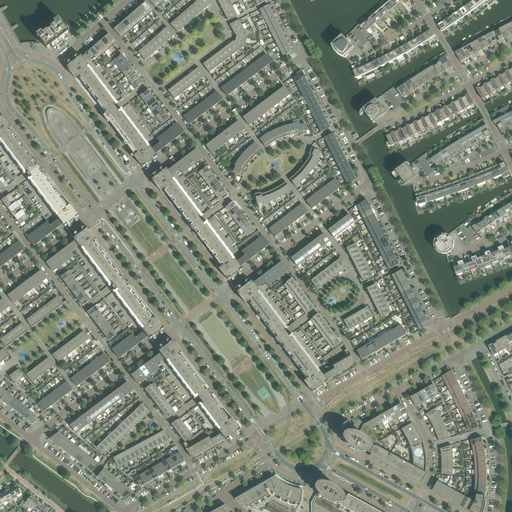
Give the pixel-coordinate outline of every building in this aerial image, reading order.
[(205,8),(198,0),(197,0),(194,3),(201,11),(202,11),(203,10),(205,8)] [(396,11),(394,8),(389,2),(387,0),(386,0),(383,3),(385,6),(382,8),(387,14),(390,11),(392,15),(396,11)] [(400,2),(398,0),(391,0),(389,2),(394,8),(396,6),(399,9),(403,6),(400,2)] [(478,6),(475,2),(474,0),(471,2),(469,0),(465,0),(464,1),(467,5),(468,7),(471,11),(478,6)] [(223,11),(232,6),(230,1),(220,6),(222,9),(221,9),(222,11),(223,11)] [(152,10),(145,2),(141,6),(141,5),(140,5),(141,6),(148,14),(152,10)] [(201,11),(194,3),(190,7),(197,15),(198,15),(199,14),(199,13),(201,11)] [(471,11),(468,7),(467,5),(464,8),(461,3),(457,6),(460,11),(461,12),(464,16),(471,11)] [(270,10),(271,10),(270,7),(269,8),(268,5),(259,10),(262,14),(270,10)] [(148,14),(141,6),(137,9),(137,8),(136,9),(137,9),(144,17),(148,14)] [(225,16),(235,11),(232,6),(223,11),(224,14),(225,16)] [(387,14),(382,8),(380,6),(376,9),(378,11),(375,14),(380,19),(383,17),(386,20),(390,17),(387,14)] [(197,15),(190,7),(186,10),(193,18),(194,19),(195,17),(197,15)] [(464,16),(461,12),(460,11),(457,13),(454,8),(450,11),(453,15),(454,17),(457,22),(464,16)] [(144,17),(137,9),(133,12),(133,13),(140,21),(144,17)] [(193,18),(186,10),(182,14),(189,22),(191,21),(191,20),(193,18)] [(273,15),(273,14),(272,12),(270,10),(262,14),(264,19),(273,15)] [(227,21),(237,16),(235,11),(225,16),(227,19),(226,19),(227,21)] [(380,19),(375,14),(373,11),(369,15),(371,17),(369,19),(374,25),(376,23),(379,26),(383,23),(380,19)] [(140,21),(133,13),(130,16),(129,15),(129,16),(136,24),(140,21)] [(457,22),(454,17),(453,15),(450,18),(447,13),(443,16),(445,20),(447,22),(450,26),(457,22)] [(189,22),(182,14),(178,17),(185,25),(185,26),(187,24),(189,22)] [(275,19),(276,19),(274,16),(274,17),(273,15),(264,19),(266,24),(275,19)] [(136,24),(129,16),(126,19),(125,18),(125,19),(126,19),(133,27),(136,24)] [(185,25),(178,17),(174,21),(181,29),(183,28),(183,27),(185,25)] [(374,25),(369,19),(367,17),(363,21),(364,22),(361,24),(367,31),(370,29),(373,32),(377,28),(374,25)] [(68,39),(65,35),(65,36),(64,35),(68,32),(68,33),(69,32),(61,22),(62,22),(58,18),(53,21),(54,23),(37,36),(39,38),(39,39),(46,48),(51,45),(51,46),(53,50),(62,43),(68,39)] [(450,26),(447,22),(445,20),(443,22),(440,18),(435,21),(442,31),(450,26)] [(133,27),(126,19),(122,22),(121,22),(122,23),(129,31),(133,27)] [(268,28),(277,24),(278,23),(277,21),(276,21),(275,19),(266,24),(268,28)] [(241,25),(239,20),(229,25),(230,27),(232,30),(241,25)] [(181,29),(174,21),(170,24),(177,33),(179,31),(178,31),(181,29)] [(129,31),(122,23),(118,26),(117,25),(118,26),(125,34),(129,31)] [(271,33),(280,28),(279,26),(278,26),(277,24),(268,28),(271,33)] [(244,30),(241,25),(232,30),(231,30),(232,32),(233,31),(235,35),(244,30)] [(511,34),(511,33),(507,25),(500,28),(505,38),(505,40),(508,38),(508,36),(511,34)] [(125,34),(118,26),(114,29),(114,28),(113,29),(121,38),(125,34)] [(434,36),(428,26),(423,29),(426,33),(423,35),(424,37),(427,41),(434,36)] [(174,36),(167,27),(162,31),(169,39),(172,37),(174,36)] [(282,33),(281,30),(280,28),(271,33),(273,37),(282,33)] [(505,38),(500,28),(492,32),(497,42),(498,43),(501,42),(500,40),(505,38)] [(247,36),(244,30),(235,35),(235,36),(246,38),(247,36)] [(427,41),(424,37),(423,35),(420,30),(416,33),(419,37),(416,39),(417,41),(419,46),(427,41)] [(169,39),(162,31),(158,34),(165,42),(168,40),(168,41),(170,39),(169,39)] [(497,42),(492,32),(485,36),(490,46),(491,47),(494,46),(493,44),(497,42)] [(275,42),(284,37),(285,37),(284,35),(283,35),(282,33),(273,37),(275,42)] [(116,42),(109,34),(105,37),(104,37),(105,37),(112,46),(116,42)] [(166,43),(165,42),(158,34),(154,38),(161,46),(164,44),(166,43)] [(344,57),(353,49),(354,47),(349,42),(351,41),(349,39),(347,41),(342,35),(332,45),(333,48),(335,50),(336,52),(338,54),(341,56),(343,57),(344,57)] [(419,46),(417,41),(416,39),(413,35),(409,38),(411,42),(408,44),(409,46),(412,50),(419,46)] [(249,39),(246,38),(235,36),(234,41),(245,43),(248,44),(249,39)] [(490,46),(485,36),(477,40),(482,50),(483,51),(486,50),(485,48),(490,46)] [(112,46),(105,37),(101,41),(100,40),(101,41),(108,49),(112,46)] [(287,42),(286,39),(285,40),(284,37),(275,42),(278,46),(287,42)] [(162,46),(161,46),(154,38),(150,41),(157,49),(160,47),(160,48),(162,46)] [(409,46),(408,44),(406,39),(401,42),(404,46),(401,48),(402,50),(404,54),(412,50),(409,46)] [(482,50),(477,40),(470,44),(475,54),(476,55),(479,54),(478,52),(482,50)] [(108,49),(101,41),(97,44),(96,43),(96,44),(97,44),(104,52),(108,49)] [(157,49),(150,41),(146,45),(153,53),(156,51),(157,50),(157,49)] [(239,50),(233,41),(230,43),(228,44),(228,45),(235,53),(239,50)] [(245,46),(245,43),(234,41),(233,41),(239,50),(245,46)] [(280,51),(289,47),(289,46),(288,44),(287,42),(278,46),(280,51)] [(404,54),(402,50),(401,48),(398,43),(394,46),(396,50),(393,52),(394,54),(396,59),(404,54)] [(104,52),(97,44),(93,47),(92,47),(93,48),(100,56),(104,52)] [(475,54),(470,44),(465,47),(463,48),(468,58),(469,59),(472,58),(471,56),(475,54)] [(153,53),(146,45),(142,48),(149,56),(151,54),(152,55),(153,53)] [(235,53),(228,45),(226,47),(225,46),(224,48),(231,56),(235,53)] [(286,55),(291,51),(292,51),(290,48),(290,49),(289,47),(280,51),(282,56),(286,54),(286,55)] [(100,56),(93,48),(89,51),(89,50),(89,51),(93,55),(96,59),(100,56)] [(149,57),(149,56),(142,48),(138,52),(145,60),(147,58),(148,58),(149,57)] [(231,56),(224,48),(221,50),(219,51),(220,51),(226,60),(231,56)] [(394,54),(393,52),(391,48),(386,50),(388,54),(385,56),(386,58),(389,63),(396,59),(394,54)] [(468,58),(463,48),(455,52),(461,63),(464,62),(463,60),(468,58)] [(85,62),(93,55),(89,51),(85,54),(85,53),(85,54),(82,57),(85,62)] [(226,60),(220,51),(217,53),(215,54),(222,63),(226,60)] [(389,63),(386,58),(385,56),(383,52),(378,54),(381,58),(377,60),(379,62),(381,67),(389,63)] [(116,65),(125,58),(124,56),(123,57),(121,54),(113,61),(116,65)] [(222,63),(215,54),(213,56),(212,56),(211,57),(211,58),(218,66),(222,63)] [(272,62),(266,54),(262,57),(268,65),(272,62)] [(381,67),(379,62),(377,60),(375,55),(371,58),(373,62),(370,64),(371,66),(373,70),(381,67)] [(68,65),(66,67),(75,78),(98,109),(102,114),(103,115),(104,114),(106,116),(107,118),(106,119),(107,120),(110,125),(134,156),(138,161),(142,167),(157,157),(155,154),(156,154),(152,149),(149,147),(148,148),(147,147),(147,146),(143,141),(138,135),(134,129),(130,123),(125,118),(121,111),(119,113),(118,112),(115,108),(113,105),(114,103),(110,97),(105,91),(101,85),(97,80),(92,74),(88,68),(87,67),(88,66),(85,62),(82,57),(81,56),(70,64),(69,65),(68,65)] [(268,65),(262,57),(258,61),(264,68),(268,65)] [(454,68),(450,62),(447,57),(440,62),(445,71),(450,68),(451,70),(454,68)] [(119,69),(128,63),(128,62),(127,60),(126,61),(125,58),(116,65),(119,69)] [(218,66),(211,58),(208,60),(208,59),(207,61),(213,69),(218,66)] [(373,70),(371,66),(370,64),(367,59),(363,61),(365,66),(362,68),(363,70),(365,74),(373,70)] [(209,73),(213,69),(207,61),(204,63),(202,64),(209,73)] [(264,68),(258,61),(254,64),(259,71),(264,68)] [(446,72),(445,71),(440,62),(432,66),(438,75),(443,73),(443,74),(446,72)] [(122,73),(131,67),(131,66),(130,65),(129,65),(128,63),(119,69),(122,73)] [(365,74),(363,70),(362,68),(360,63),(355,65),(357,70),(354,71),(357,78),(365,74)] [(259,71),(254,64),(250,67),(255,74),(259,71)] [(438,75),(432,66),(425,70),(431,79),(435,77),(436,78),(439,77),(438,75)] [(125,77),(134,71),(134,70),(133,69),(132,69),(131,67),(122,73),(125,77)] [(205,76),(198,67),(196,68),(196,69),(194,71),(200,79),(205,76)] [(255,74),(250,67),(245,70),(251,78),(255,74)] [(200,79),(194,71),(193,70),(192,72),(189,74),(196,83),(200,79)] [(251,78),(245,70),(241,73),(247,81),(251,78)] [(304,77),(304,76),(302,72),(302,73),(301,70),(296,74),(297,76),(293,78),(295,82),(304,77)] [(432,81),(431,79),(425,70),(418,75),(424,84),(428,81),(429,83),(432,81)] [(128,81),(137,75),(137,74),(136,73),(134,71),(125,77),(128,81)] [(247,81),(241,73),(237,76),(243,84),(247,81)] [(511,82),(506,73),(498,77),(504,86),(505,88),(508,87),(507,85),(511,82)] [(196,83),(189,74),(187,75),(188,75),(185,77),(192,86),(196,83)] [(131,85),(140,79),(139,77),(137,75),(128,81),(131,85)] [(424,84),(418,75),(411,79),(417,88),(421,86),(422,87),(425,85),(424,84)] [(243,84),(237,76),(233,79),(239,87),(243,84)] [(192,86),(185,77),(183,78),(183,79),(181,81),(187,89),(192,86)] [(307,82),(306,80),(306,79),(305,77),(304,77),(295,82),(298,86),(307,82)] [(504,86),(498,77),(491,81),(497,91),(498,93),(501,91),(500,89),(504,86)] [(135,89),(143,83),(142,81),(140,79),(131,85),(135,89)] [(239,87),(233,79),(229,82),(235,90),(239,87)] [(417,88),(411,79),(404,84),(410,93),(414,90),(415,92),(418,90),(417,88)] [(187,89),(181,81),(181,80),(179,82),(177,84),(183,92),(187,89)] [(497,91),(491,81),(484,86),(490,95),(491,97),(494,95),(492,93),(497,91)] [(235,90),(229,82),(225,85),(231,93),(235,90)] [(309,86),(308,84),(307,82),(298,86),(300,91),(309,86)] [(183,92),(177,84),(176,83),(175,85),(172,87),(179,96),(183,92)] [(410,93),(404,84),(397,89),(403,98),(407,95),(408,96),(411,95),(410,93)] [(231,93),(225,85),(221,88),(221,89),(225,95),(227,96),(231,93)] [(311,91),(310,89),(311,88),(309,86),(300,91),(302,95),(311,91)] [(490,95),(484,86),(477,90),(483,101),(486,100),(485,98),(490,95)] [(179,96),(172,87),(170,88),(171,88),(168,91),(174,99),(179,96)] [(290,94),(285,88),(284,87),(280,90),(286,97),(290,94)] [(142,100),(151,93),(149,91),(150,91),(148,89),(139,96),(142,100)] [(286,97),(280,90),(276,93),(282,101),(286,97)] [(314,95),(312,93),(313,93),(312,91),(311,91),(302,95),(305,100),(314,95)] [(221,98),(217,92),(216,92),(212,95),(218,103),(222,99),(221,98)] [(145,104),(154,97),(152,95),(153,95),(151,93),(142,100),(145,104)] [(282,101),(276,93),(272,96),(277,104),(282,101)] [(218,103),(212,95),(208,98),(214,106),(218,103)] [(316,100),(315,98),(314,95),(305,100),(307,105),(316,100)] [(475,106),(469,95),(461,99),(467,108),(471,106),(472,108),(475,106)] [(277,104),(272,96),(268,99),(273,107),(277,104)] [(149,108),(157,102),(155,99),(156,99),(154,97),(145,104),(149,108)] [(214,106),(208,98),(204,101),(210,109),(214,106)] [(273,107),(268,99),(263,102),(269,110),(273,107)] [(387,113),(384,108),(377,99),(363,109),(373,123),(387,113)] [(467,108),(461,99),(459,100),(454,103),(459,112),(464,110),(465,112),(468,110),(467,108)] [(318,105),(317,102),(318,102),(316,100),(307,105),(309,109),(318,105)] [(152,112),(160,106),(158,103),(159,103),(158,101),(157,102),(149,108),(152,112)] [(210,109),(204,101),(200,104),(206,112),(210,109)] [(269,110),(263,102),(259,105),(265,113),(269,110)] [(459,112),(454,103),(451,104),(447,107),(452,116),(456,114),(457,116),(460,114),(459,112)] [(206,112),(200,104),(196,107),(202,115),(206,112)] [(320,109),(319,107),(320,107),(319,104),(318,105),(309,109),(311,114),(320,109)] [(155,116),(163,110),(162,107),(161,105),(160,106),(152,112),(155,116)] [(265,113),(259,105),(255,108),(261,116),(265,113)] [(202,115),(196,107),(192,110),(198,118),(202,115)] [(452,116),(447,107),(439,111),(444,120),(449,118),(450,120),(453,118),(452,116)] [(261,116),(255,108),(251,111),(257,119),(261,116)] [(158,120),(166,114),(165,111),(164,109),(163,110),(155,116),(158,120)] [(323,114),(322,112),(322,111),(321,109),(320,109),(311,114),(314,118),(323,114)] [(198,118),(192,110),(188,114),(193,121),(198,118)] [(257,119),(251,111),(247,114),(253,122),(257,119)] [(445,122),(444,120),(439,111),(436,112),(432,114),(437,124),(441,122),(442,124),(445,122)] [(161,125),(170,118),(168,115),(167,113),(166,114),(158,120),(161,125)] [(193,121),(188,114),(184,117),(189,124),(193,121)] [(253,122),(247,114),(243,118),(249,125),(253,122)] [(325,118),(324,116),(323,114),(314,118),(316,123),(325,118)] [(437,124),(432,114),(424,118),(429,128),(434,126),(435,128),(438,126),(437,124)] [(511,124),(511,121),(509,114),(501,118),(507,128),(510,126),(509,125),(511,124),(511,125),(511,124)] [(0,139),(1,141),(5,145),(8,149),(11,154),(14,158),(18,163),(21,167),(24,171),(26,170),(29,174),(32,178),(31,179),(34,184),(37,188),(40,193),(44,197),(47,201),(50,206),(54,210),(57,214),(58,215),(57,217),(59,219),(58,220),(62,225),(62,224),(64,227),(79,216),(74,209),(70,205),(70,204),(47,173),(43,168),(42,167),(41,169),(39,167),(38,165),(39,163),(38,162),(35,158),(11,127),(11,126),(9,123),(8,122),(7,122),(7,121),(5,118),(4,117),(3,116),(3,115),(2,116),(0,117),(0,139)] [(327,123),(326,121),(327,120),(325,118),(316,123),(318,127),(327,123)] [(429,128),(424,118),(417,122),(422,131),(426,129),(427,131),(430,130),(429,128)] [(507,128),(501,118),(494,122),(497,126),(499,130),(504,127),(504,129),(507,128)] [(244,129),(240,122),(239,121),(234,124),(240,132),(244,129)] [(422,131),(417,122),(409,125),(414,135),(419,133),(420,135),(423,134),(422,131)] [(184,132),(177,123),(173,127),(180,135),(184,132)] [(330,128),(329,125),(328,123),(327,123),(318,127),(321,132),(330,128)] [(240,132),(234,124),(230,127),(236,135),(240,132)] [(414,135),(409,125),(402,129),(406,139),(411,137),(412,139),(415,137),(414,135)] [(290,135),(287,126),(281,128),(284,137),(290,135)] [(490,135),(488,131),(489,131),(486,126),(479,130),(484,139),(487,138),(486,137),(490,135)] [(180,135),(173,127),(169,130),(176,139),(180,135)] [(236,135),(230,127),(226,130),(232,138),(236,135)] [(284,137),(281,128),(275,130),(279,139),(284,137)] [(406,139),(402,129),(399,130),(394,132),(399,142),(403,140),(404,142),(407,141),(406,139)] [(176,139),(169,130),(165,133),(171,142),(176,139)] [(232,138),(226,130),(222,133),(228,141),(232,138)] [(279,139),(275,130),(270,133),(275,141),(279,139)] [(484,139),(479,130),(472,134),(478,143),(480,142),(479,141),(481,140),(481,141),(484,139)] [(399,142),(394,132),(386,136),(389,141),(386,142),(388,146),(390,145),(391,146),(396,144),(397,146),(400,145),(399,142)] [(171,142),(165,133),(161,136),(167,145),(171,142)] [(228,141),(222,133),(218,137),(224,144),(228,141)] [(275,141),(270,133),(265,136),(270,144),(273,142),(275,141)] [(335,138),(334,135),(334,136),(333,133),(324,138),(326,143),(335,138)] [(478,143),(472,134),(465,138),(471,147),(473,146),(472,145),(474,144),(474,145),(478,143)] [(167,145),(161,136),(157,139),(159,143),(163,148),(167,145)] [(270,144),(265,136),(259,140),(265,147),(270,144)] [(224,144),(218,137),(214,140),(220,147),(224,144)] [(328,147),(337,143),(338,142),(336,140),(335,138),(326,143),(328,147)] [(471,147),(465,138),(459,142),(465,151),(466,150),(466,149),(467,148),(468,149),(471,147)] [(220,147),(214,140),(210,143),(216,150),(220,147)] [(465,151),(459,142),(457,142),(456,140),(451,144),(452,146),(458,155),(460,154),(459,153),(460,152),(461,153),(464,151),(465,151)] [(163,148),(159,143),(153,148),(152,149),(156,154),(156,153),(163,148)] [(216,150),(210,143),(206,146),(207,147),(211,154),(211,153),(211,154),(216,150)] [(261,150),(257,146),(255,143),(250,147),(257,154),(261,150)] [(340,147),(339,144),(338,145),(337,143),(328,147),(331,152),(340,147)] [(458,155),(452,146),(445,150),(451,159),(453,158),(452,157),(454,156),(455,157),(458,155)] [(257,154),(250,147),(246,151),(253,158),(257,154)] [(342,152),(342,151),(341,149),(340,147),(331,152),(333,156),(342,152)] [(317,158),(320,152),(317,151),(311,148),(309,154),(310,155),(317,158)] [(203,158),(198,151),(197,149),(192,152),(199,161),(203,158)] [(451,159),(445,150),(438,155),(445,164),(447,162),(446,161),(447,160),(448,161),(451,159)] [(253,158),(246,151),(242,156),(249,162),(253,158)] [(199,161),(192,152),(188,155),(195,164),(199,161)] [(335,161),(344,156),(345,156),(343,154),(342,152),(333,156),(335,161)] [(445,164),(438,155),(437,155),(436,153),(432,155),(434,158),(432,159),(435,164),(438,168),(440,167),(439,166),(441,165),(441,166),(445,164)] [(195,164),(188,155),(184,158),(191,167),(195,164)] [(316,164),(319,158),(317,158),(310,155),(307,159),(316,164)] [(249,162),(242,156),(238,161),(246,166),(249,162)] [(338,165),(346,161),(347,161),(346,158),(345,159),(344,156),(335,161),(338,165)] [(191,167),(184,158),(180,162),(187,170),(191,167)] [(312,169),(316,164),(307,159),(305,163),(312,169)] [(246,166),(238,161),(234,166),(236,167),(243,170),(246,166)] [(340,170),(349,165),(348,163),(346,161),(338,165),(340,170)] [(187,170),(180,162),(176,165),(180,170),(182,173),(183,173),(187,170)] [(418,176),(414,170),(415,170),(415,169),(415,168),(414,167),(413,168),(408,162),(394,172),(398,177),(400,176),(402,180),(401,181),(404,186),(418,176)] [(312,169),(305,163),(301,168),(309,174),(312,169)] [(509,171),(507,166),(506,167),(504,163),(500,165),(499,164),(497,165),(501,174),(509,171)] [(180,170),(176,165),(168,170),(172,175),(179,170),(180,170)] [(351,170),(352,170),(350,167),(350,168),(349,165),(340,170),(342,175),(351,170)] [(501,174),(497,165),(494,166),(494,167),(493,168),(492,167),(489,168),(493,178),(501,174)] [(202,177),(209,171),(206,166),(201,170),(199,172),(202,177)] [(241,177),(244,171),(243,170),(236,167),(233,172),(236,174),(241,177)] [(161,172),(151,179),(156,186),(160,190),(160,191),(184,223),(187,227),(188,228),(189,226),(191,228),(192,230),(191,232),(192,233),(195,236),(219,268),(219,269),(223,274),(227,280),(242,269),(240,267),(241,266),(237,261),(236,262),(234,259),(233,260),(232,259),(228,253),(223,247),(219,241),(215,235),(210,230),(206,224),(204,225),(201,221),(198,217),(200,216),(195,210),(191,204),(186,198),(182,192),(177,186),(173,181),(172,180),(173,178),(171,176),(172,175),(168,170),(168,171),(166,168),(161,172)] [(309,174),(301,168),(298,172),(304,178),(309,174)] [(493,178),(489,168),(486,169),(486,171),(485,171),(484,170),(481,171),(485,181),(493,178)] [(353,175),(354,174),(353,172),(352,172),(351,170),(342,175),(344,179),(353,175)] [(205,181),(213,175),(209,171),(202,177),(205,181)] [(485,181),(481,171),(478,173),(478,174),(477,175),(476,173),(473,175),(477,185),(480,184),(485,181)] [(304,178),(298,172),(294,176),(300,183),(304,178)] [(208,185),(216,179),(213,175),(205,181),(208,185)] [(351,183),(356,179),(355,176),(354,177),(353,175),(344,179),(347,184),(351,182),(351,183)] [(477,185),(473,175),(470,176),(470,177),(468,178),(468,177),(465,178),(469,188),(477,185)] [(300,183),(294,176),(289,179),(293,184),(295,187),(300,183)] [(469,188),(465,178),(461,179),(462,180),(460,181),(460,180),(457,181),(460,191),(469,188)] [(211,189),(219,183),(216,179),(208,185),(211,189)] [(340,185),(335,179),(330,182),(336,190),(341,187),(340,185)] [(460,191),(457,181),(453,182),(454,183),(452,184),(452,183),(449,184),(452,194),(460,191)] [(291,190),(289,187),(285,182),(280,186),(286,194),(291,190)] [(336,190),(330,182),(326,185),(332,193),(336,190)] [(214,193),(222,187),(219,183),(211,189),(214,193)] [(452,194),(449,184),(445,185),(445,186),(444,187),(443,185),(440,187),(444,197),(446,196),(452,194)] [(332,193),(326,185),(322,188),(328,196),(332,193)] [(286,194),(280,186),(276,188),(280,197),(286,194)] [(217,197),(225,191),(222,187),(214,193),(217,197)] [(444,197),(440,187),(437,188),(437,189),(436,189),(435,188),(432,189),(435,200),(444,197)] [(280,197),(276,188),(271,191),(275,200),(280,197)] [(328,196),(322,188),(318,192),(324,199),(328,196)] [(435,200),(432,189),(428,190),(429,192),(427,192),(427,191),(424,192),(427,202),(430,201),(435,200)] [(223,199),(228,196),(225,191),(217,197),(220,201),(223,199)] [(275,200),(271,191),(266,193),(269,202),(275,200)] [(324,199),(318,192),(314,195),(320,202),(324,199)] [(427,202),(424,192),(420,193),(421,194),(419,195),(419,193),(415,194),(416,199),(418,205),(427,202)] [(269,202),(266,193),(261,194),(262,202),(263,204),(269,202)] [(5,204),(6,204),(13,198),(10,194),(2,199),(4,201),(3,201),(5,204)] [(320,202),(314,195),(310,198),(316,205),(320,202)] [(8,208),(9,208),(16,202),(13,198),(6,204),(7,205),(6,205),(8,208)] [(316,205),(310,198),(306,201),(311,207),(312,209),(316,205)] [(368,205),(366,201),(366,200),(357,206),(359,210),(368,205)] [(511,207),(508,201),(506,202),(507,204),(505,206),(505,205),(504,206),(503,207),(507,214),(511,212),(511,213),(511,207)] [(12,212),(19,206),(16,202),(9,208),(10,209),(9,209),(11,212),(12,212)] [(228,212),(236,206),(233,202),(228,205),(225,208),(228,212)] [(306,211),(302,204),(301,204),(297,207),(303,215),(307,212),(306,211)] [(507,214),(503,207),(502,204),(500,206),(496,209),(495,208),(501,218),(505,216),(506,218),(509,217),(507,214)] [(361,214),(371,210),(368,205),(359,210),(361,214)] [(14,216),(15,216),(22,210),(19,206),(12,212),(13,213),(12,213),(14,216)] [(231,216),(239,210),(236,206),(228,212),(231,216)] [(303,215),(297,207),(293,211),(299,218),(303,215)] [(503,220),(501,218),(495,208),(494,209),(490,212),(489,212),(495,222),(499,220),(500,222),(503,220)] [(18,220),(25,214),(22,210),(15,216),(16,217),(15,217),(18,220)] [(235,220),(242,214),(239,210),(231,216),(235,220)] [(363,219),(373,214),(371,210),(361,214),(363,219)] [(299,218),(293,211),(289,214),(295,221),(299,218)] [(495,222),(489,212),(487,214),(483,216),(489,226),(493,223),(494,226),(497,224),(495,222)] [(21,224),(28,218),(25,214),(18,220),(19,221),(18,221),(21,224)] [(238,224),(245,218),(242,214),(235,220),(238,224)] [(295,221),(289,214),(285,217),(291,224),(295,221)] [(354,222),(350,216),(349,214),(344,218),(350,225),(354,222)] [(365,224),(375,219),(373,214),(363,219),(365,224)] [(489,226),(483,216),(481,217),(482,217),(477,220),(484,230),(487,227),(489,230),(491,228),(489,226)] [(291,224),(285,217),(281,220),(287,227),(291,224)] [(241,228),(248,222),(245,218),(238,224),(241,228)] [(350,225),(344,218),(340,221),(346,228),(350,225)] [(368,228),(377,223),(375,219),(365,224),(368,228)] [(60,226),(62,225),(58,220),(57,221),(55,222),(51,225),(50,225),(54,230),(60,226)] [(287,227),(281,220),(277,223),(283,231),(287,227)] [(484,230),(477,220),(476,221),(476,222),(471,225),(477,234),(481,231),(483,234),(485,232),(484,230)] [(346,228),(340,221),(336,224),(342,231),(346,228)] [(54,230),(50,225),(48,222),(47,222),(43,225),(50,234),(54,230)] [(244,232),(251,226),(248,222),(241,228),(244,232)] [(283,231),(277,223),(273,226),(279,234),(283,231)] [(370,233),(380,228),(377,223),(368,228),(370,233)] [(342,231),(336,224),(332,227),(338,235),(342,231)] [(50,234),(43,225),(39,228),(46,237),(50,234)] [(250,234),(255,231),(251,226),(244,232),(247,236),(250,234)] [(279,234),(273,226),(269,229),(274,237),(279,234)] [(338,235),(332,227),(328,230),(329,232),(334,238),(338,235)] [(46,237),(39,228),(35,231),(42,240),(46,237)] [(88,228),(73,239),(75,241),(78,246),(79,246),(81,248),(82,247),(83,249),(86,253),(90,257),(93,262),(96,266),(100,271),(103,275),(106,279),(109,284),(111,282),(114,286),(117,290),(116,292),(119,296),(122,301),(126,305),(129,309),(132,314),(136,318),(139,323),(142,327),(143,328),(142,329),(144,332),(143,332),(147,337),(149,339),(154,336),(163,329),(164,328),(159,322),(155,317),(131,284),(128,281),(127,280),(126,281),(124,279),(123,277),(124,276),(123,275),(121,271),(96,239),(96,238),(94,236),(93,235),(92,234),(88,228)] [(372,237),(382,233),(380,228),(370,233),(372,237)] [(42,240),(35,231),(31,234),(38,243),(42,240)] [(329,241),(325,235),(324,233),(320,236),(325,244),(329,241)] [(375,242),(384,237),(382,233),(372,237),(375,242)] [(38,243),(31,234),(27,237),(33,246),(38,243)] [(454,247),(454,245),(454,243),(451,240),(453,239),(451,237),(450,237),(450,236),(448,235),(446,235),(444,235),(442,235),(441,235),(439,236),(437,238),(436,239),(435,241),(435,243),(435,245),(435,246),(434,246),(435,248),(436,250),(437,251),(439,253),(440,253),(442,254),(444,254),(446,254),(447,254),(448,253),(450,252),(452,251),(453,249),(454,247)] [(268,243),(262,236),(258,239),(265,248),(269,245),(268,243)] [(325,244),(320,236),(315,240),(321,247),(325,244)] [(377,247),(387,242),(384,237),(375,242),(377,247)] [(265,248),(258,239),(254,242),(261,251),(265,248)] [(321,247),(315,240),(311,243),(317,250),(321,247)] [(77,247),(78,246),(75,241),(73,242),(67,247),(71,252),(77,247)] [(23,248),(19,242),(14,245),(20,252),(24,249),(23,248)] [(261,251),(254,242),(250,245),(257,254),(261,251)] [(379,251),(389,246),(387,242),(377,247),(379,251)] [(317,250),(311,243),(307,246),(313,254),(317,250)] [(358,249),(355,244),(347,248),(349,253),(358,249)] [(20,252),(14,245),(10,248),(16,255),(20,252)] [(257,254),(250,245),(246,249),(252,257),(257,254)] [(313,254),(307,246),(303,249),(309,257),(313,254)] [(382,256),(391,251),(389,246),(379,251),(382,256)] [(506,260),(500,246),(498,247),(499,250),(495,252),(498,260),(503,258),(504,260),(506,260)] [(511,255),(508,247),(504,248),(503,246),(500,246),(506,260),(507,259),(506,257),(511,255)] [(74,256),(71,252),(67,247),(63,250),(69,259),(74,256),(73,256),(74,256)] [(16,255),(10,248),(6,251),(12,259),(16,255)] [(252,257),(246,249),(242,252),(244,255),(248,260),(252,257)] [(309,257),(303,249),(299,252),(305,260),(309,257)] [(360,253),(358,249),(349,253),(351,258),(360,253)] [(69,259),(63,250),(58,253),(65,262),(69,259)] [(12,259),(6,251),(2,254),(8,262),(12,259)] [(384,260),(394,255),(391,251),(382,256),(380,257),(382,261),(384,260)] [(498,260),(495,252),(490,254),(489,251),(487,252),(492,265),(499,262),(498,260)] [(305,260),(299,252),(295,255),(301,263),(305,260)] [(492,265),(487,252),(485,252),(486,255),(482,257),(485,267),(490,265),(490,266),(492,265)] [(65,262),(58,253),(54,257),(61,265),(65,262)] [(362,258),(360,253),(351,258),(354,262),(362,258)] [(248,260),(244,255),(244,256),(237,261),(241,266),(248,260)] [(301,263),(295,255),(291,258),(292,260),(296,266),(297,266),(301,263)] [(386,265),(396,260),(394,255),(384,260),(386,265)] [(478,270),(474,256),(472,257),(473,260),(468,262),(471,270),(476,268),(477,271),(478,270)] [(485,267),(482,257),(477,259),(476,256),(474,256),(478,270),(480,270),(480,269),(485,267)] [(61,265),(54,257),(50,260),(57,268),(61,265)] [(365,262),(362,258),(354,262),(356,267),(365,262)] [(346,267),(340,259),(336,262),(342,270),(346,267)] [(57,268),(50,260),(46,263),(47,264),(53,272),(53,271),(53,272),(57,268)] [(395,266),(398,265),(396,260),(386,265),(389,269),(395,266)] [(471,270),(468,262),(463,263),(462,260),(460,261),(465,275),(466,274),(465,272),(471,270)] [(288,270),(283,263),(282,261),(278,264),(284,273),(288,270)] [(465,275),(460,261),(458,262),(459,265),(453,266),(456,275),(462,273),(463,275),(464,275),(465,275)] [(342,270),(336,262),(332,265),(338,273),(342,270)] [(367,267),(365,262),(356,267),(358,272),(367,267)] [(284,273),(278,264),(274,268),(280,276),(284,273)] [(338,273),(332,265),(328,268),(334,276),(338,273)] [(369,272),(367,267),(358,272),(361,276),(369,272)] [(280,276),(274,268),(269,271),(276,280),(280,276)] [(334,276),(328,268),(324,271),(330,279),(334,276)] [(394,280),(403,275),(401,270),(398,271),(391,275),(394,280)] [(46,278),(42,272),(41,271),(36,274),(42,282),(46,278)] [(64,281),(71,275),(68,271),(65,273),(60,277),(64,281)] [(276,280),(269,271),(265,274),(272,283),(276,280)] [(330,279),(324,271),(320,274),(326,282),(330,279)] [(372,276),(371,276),(373,275),(371,271),(369,272),(361,276),(363,281),(372,276)] [(42,282),(36,274),(32,277),(38,285),(42,282)] [(272,283),(265,274),(261,277),(265,282),(267,286),(268,286),(272,283)] [(326,282),(320,274),(316,278),(321,285),(326,282)] [(67,285),(74,279),(71,275),(64,281),(67,285)] [(396,284),(406,279),(403,275),(394,280),(396,284)] [(38,285),(32,277),(28,280),(34,288),(38,285)] [(257,288),(264,282),(265,283),(265,282),(261,277),(253,283),(257,288)] [(321,285),(316,278),(311,281),(317,289),(321,285)] [(70,289),(78,283),(74,279),(67,285),(70,289)] [(287,289),(295,283),(291,279),(284,285),(287,289)] [(398,289),(408,284),(406,279),(396,284),(398,289)] [(34,288),(28,280),(24,283),(30,291),(34,288)] [(251,281),(237,292),(241,298),(245,303),(270,335),(272,339),(273,340),(275,339),(276,341),(278,343),(276,344),(277,345),(280,349),(304,381),(305,382),(306,384),(307,385),(308,386),(313,392),(321,386),(327,381),(326,380),(322,375),(319,371),(318,373),(317,371),(313,365),(309,360),(304,354),(300,348),(296,342),(291,336),(289,338),(288,336),(286,334),(283,329),(285,328),(280,322),(276,316),(271,310),(267,304),(262,299),(258,293),(257,292),(258,291),(256,288),(257,288),(253,283),(251,281)] [(30,291),(24,283),(20,286),(26,294),(30,291)] [(73,293),(81,288),(78,283),(70,289),(73,293)] [(290,293),(298,287),(295,283),(287,289),(290,293)] [(378,289),(376,284),(367,289),(369,293),(378,289)] [(401,293),(410,288),(408,284),(398,289),(401,293)] [(26,294),(20,286),(16,289),(22,297),(26,294)] [(293,297),(301,291),(298,287),(290,293),(293,297)] [(76,297),(84,292),(81,288),(73,293),(76,297)] [(403,298),(413,293),(410,288),(401,293),(403,298)] [(22,297),(16,289),(12,292),(18,300),(22,297)] [(380,294),(378,289),(369,293),(372,298),(380,294)] [(296,301),(304,296),(301,291),(293,297),(296,301)] [(18,300),(12,292),(8,296),(13,303),(18,300)] [(79,302),(87,296),(84,292),(76,297),(79,302)] [(405,302),(415,298),(413,293),(403,298),(405,302)] [(383,298),(380,294),(372,298),(374,303),(383,298)] [(87,302),(90,300),(87,296),(79,302),(82,306),(87,302)] [(299,305),(307,300),(304,296),(296,301),(299,305)] [(63,304),(59,299),(59,300),(57,297),(52,300),(58,308),(63,304)] [(385,303),(383,298),(374,303),(376,307),(385,303)] [(408,307),(417,302),(415,298),(405,302),(408,307)] [(9,306),(4,299),(0,301),(0,303),(5,310),(9,306)] [(58,308),(52,300),(48,303),(54,311),(58,308)] [(302,309),(310,304),(307,300),(299,305),(302,309)] [(410,312),(419,307),(417,302),(408,307),(410,312)] [(54,311),(48,303),(44,307),(49,314),(54,311)] [(387,308),(385,303),(376,307),(379,312),(387,308)] [(305,314),(313,308),(310,304),(302,309),(305,314)] [(90,316),(98,311),(95,306),(92,308),(87,312),(90,316)] [(49,314),(44,307),(39,310),(45,318),(49,314)] [(412,316),(422,311),(419,307),(410,312),(412,316)] [(372,316),(367,308),(362,310),(367,319),(372,316)] [(390,312),(387,308),(379,312),(381,317),(390,312)] [(45,318),(39,310),(35,313),(41,321),(45,318)] [(367,319),(362,310),(358,313),(362,322),(367,319)] [(93,320),(101,315),(98,311),(90,316),(93,320)] [(414,321),(424,316),(422,311),(412,316),(414,321)] [(41,321),(35,313),(31,316),(36,324),(41,321)] [(362,322),(358,313),(353,316),(358,324),(362,322)] [(313,324),(321,318),(318,314),(310,320),(313,324)] [(96,324),(104,319),(101,315),(93,320),(96,324)] [(36,324),(31,316),(26,320),(28,323),(32,328),(36,324)] [(358,324),(353,316),(349,318),(354,327),(358,324)] [(417,325),(426,320),(424,316),(414,321),(417,325)] [(316,328),(324,322),(321,318),(313,324),(316,328)] [(354,327),(349,318),(344,321),(349,329),(354,327)] [(100,329),(107,323),(104,319),(96,324),(100,329)] [(419,330),(429,325),(428,324),(426,320),(417,325),(419,330)] [(319,332),(327,327),(324,322),(316,328),(319,332)] [(28,331),(24,326),(22,323),(17,326),(23,334),(28,331)] [(103,333),(110,327),(107,323),(100,329),(103,333)] [(405,332),(401,325),(396,328),(402,337),(403,336),(406,334),(405,332)] [(23,334),(17,326),(13,330),(19,337),(23,334)] [(106,337),(113,331),(110,327),(103,333),(106,337)] [(323,337),(330,331),(327,327),(319,332),(323,337)] [(402,337),(396,328),(392,330),(397,339),(398,339),(399,339),(402,337)] [(19,337),(13,330),(9,333),(14,341),(19,337)] [(397,340),(397,339),(392,330),(387,333),(393,342),(394,341),(397,340)] [(89,339),(87,336),(83,331),(79,335),(84,343),(89,339)] [(114,337),(117,335),(113,331),(106,337),(109,341),(114,337)] [(326,341),(333,335),(330,331),(323,337),(326,341)] [(146,338),(147,337),(143,332),(142,333),(140,335),(136,338),(136,337),(135,337),(133,334),(132,334),(139,343),(143,340),(146,338)] [(14,341),(9,333),(4,336),(10,344),(14,341)] [(393,342),(387,333),(383,335),(388,344),(390,344),(393,342)] [(139,343),(132,334),(128,337),(135,346),(139,343)] [(84,343),(79,335),(74,338),(80,346),(84,343)] [(329,345),(337,339),(333,335),(326,341),(329,345)] [(388,344),(383,335),(379,338),(384,347),(385,346),(388,345),(388,344)] [(10,344),(4,336),(0,339),(2,343),(6,347),(10,344)] [(511,345),(506,336),(501,338),(507,348),(511,345)] [(135,346),(128,337),(124,340),(131,349),(135,346)] [(80,346),(74,338),(70,341),(76,349),(80,346)] [(384,347),(379,338),(374,340),(379,350),(381,349),(384,347)] [(507,348),(501,338),(497,341),(502,350),(507,348)] [(332,349),(340,343),(337,339),(329,345),(332,349)] [(131,349),(124,340),(120,343),(127,352),(131,349)] [(172,341),(158,351),(160,353),(160,354),(163,359),(164,358),(166,361),(167,360),(168,361),(172,367),(177,373),(181,379),(186,384),(190,390),(194,396),(196,395),(199,399),(202,403),(201,404),(205,411),(210,416),(214,422),(218,428),(219,428),(220,429),(218,430),(221,434),(217,436),(215,437),(218,442),(221,441),(225,439),(226,440),(240,429),(235,423),(231,418),(216,397),(213,393),(212,392),(211,393),(209,391),(208,389),(209,388),(208,387),(206,384),(181,352),(178,346),(173,340),(172,341)] [(380,350),(379,350),(374,340),(370,343),(375,352),(376,351),(380,350)] [(76,349),(70,341),(66,345),(71,352),(76,349)] [(502,350),(497,341),(492,344),(498,353),(502,350)] [(127,352),(120,343),(116,347),(123,355),(127,352)] [(375,352),(370,343),(365,345),(371,355),(372,354),(375,352)] [(498,353),(492,344),(488,346),(493,356),(498,353)] [(71,352),(66,345),(61,348),(67,356),(71,352)] [(371,355),(365,345),(361,348),(366,357),(367,356),(368,357),(371,355)] [(123,355),(116,347),(112,350),(119,358),(123,355)] [(67,356),(61,348),(57,351),(63,359),(67,356)] [(366,357),(361,348),(356,351),(360,357),(359,357),(360,358),(361,358),(361,360),(362,359),(362,360),(366,357)] [(9,356),(5,352),(3,349),(0,350),(0,354),(4,360),(9,356)] [(325,374),(322,375),(326,380),(328,379),(330,378),(333,376),(335,375),(337,374),(353,365),(352,365),(355,363),(354,362),(351,357),(351,356),(350,354),(350,355),(347,349),(346,349),(344,351),(346,353),(330,362),(330,363),(332,366),(334,369),(330,371),(326,373),(325,374)] [(63,359),(57,351),(52,355),(56,359),(58,362),(63,359)] [(109,360),(104,354),(99,357),(105,365),(110,362),(109,360)] [(156,364),(160,361),(162,360),(163,359),(160,354),(158,355),(156,356),(152,360),(158,368),(159,368),(156,365),(156,364)] [(54,365),(52,362),(48,357),(43,361),(49,369),(54,365)] [(105,365),(99,357),(95,360),(101,368),(105,365)] [(511,357),(499,364),(499,365),(503,373),(511,368),(511,357)] [(436,364),(433,358),(426,361),(430,368),(436,364)] [(101,368),(95,360),(91,363),(97,371),(101,368)] [(158,368),(152,360),(148,363),(154,372),(158,368)] [(49,369),(43,361),(39,365),(45,372),(49,369)] [(97,371),(91,363),(87,366),(93,374),(97,371)] [(154,372),(148,363),(143,366),(150,375),(154,372)] [(45,372),(39,365),(35,368),(41,375),(45,372)] [(93,374),(87,366),(83,369),(89,377),(93,374)] [(150,375),(143,366),(139,369),(146,378),(150,375)] [(41,375),(35,368),(30,371),(36,379),(41,375)] [(24,377),(22,374),(18,369),(14,373),(19,380),(24,377)] [(89,377),(83,369),(79,373),(85,380),(89,377)] [(146,378),(139,369),(135,372),(142,381),(146,378)] [(36,379),(30,371),(26,375),(30,379),(32,382),(36,379)] [(454,376),(452,371),(442,376),(445,381),(454,376)] [(142,381),(135,372),(131,375),(132,377),(138,384),(142,381)] [(19,380),(14,373),(9,376),(13,381),(15,384),(19,380)] [(85,380),(79,373),(75,376),(81,383),(85,380)] [(81,383),(75,376),(71,379),(76,385),(77,387),(81,383)] [(447,385),(457,380),(454,376),(445,381),(447,385)] [(449,390),(459,385),(457,380),(447,385),(449,390)] [(72,390),(69,385),(67,382),(66,382),(62,385),(68,393),(72,390)] [(133,389),(129,383),(127,382),(123,385),(129,393),(133,390),(133,389)] [(149,394),(157,388),(153,383),(146,389),(149,394)] [(439,394),(434,384),(431,386),(429,387),(435,396),(439,394)] [(68,393),(62,385),(58,388),(64,396),(68,393)] [(129,393),(123,385),(119,388),(125,396),(129,393)] [(452,394),(461,390),(459,385),(449,390),(452,394)] [(429,387),(426,389),(425,390),(430,399),(435,396),(429,387)] [(64,396),(58,388),(54,391),(60,399),(64,396)] [(125,396),(119,388),(115,391),(121,399),(125,396)] [(152,398),(160,392),(157,388),(149,394),(152,398)] [(430,399),(425,390),(422,391),(421,392),(426,401),(430,399)] [(454,399),(463,394),(461,390),(452,394),(454,399)] [(60,399),(54,391),(50,395),(56,402),(60,399)] [(121,399),(115,391),(111,394),(117,402),(121,399)] [(4,402),(10,395),(6,392),(0,399),(2,401),(4,402)] [(155,402),(163,396),(160,392),(152,398),(155,402)] [(426,401),(421,392),(420,392),(417,394),(418,394),(416,395),(421,404),(426,401)] [(117,402),(111,394),(107,397),(113,405),(117,402)] [(456,404),(466,399),(463,394),(454,399),(456,404)] [(8,405),(14,398),(10,395),(4,402),(4,403),(6,404),(8,405)] [(56,402),(50,395),(46,398),(52,405),(56,402)] [(416,395),(412,397),(411,397),(417,407),(421,404),(416,395)] [(158,406),(166,400),(163,396),(155,402),(158,406)] [(113,405),(107,397),(103,400),(109,408),(113,405)] [(12,408),(18,401),(14,398),(8,405),(8,406),(9,407),(10,407),(12,408)] [(52,405),(46,398),(42,401),(48,408),(52,405)] [(15,411),(21,404),(22,402),(19,399),(18,401),(12,408),(11,409),(13,410),(15,411)] [(458,408),(468,403),(466,399),(456,404),(458,408)] [(109,408),(103,400),(99,404),(105,411),(109,408)] [(161,410),(169,404),(166,400),(158,406),(161,410)] [(48,408),(42,401),(38,404),(42,410),(43,412),(48,408)] [(461,413),(470,408),(470,407),(468,403),(458,408),(460,412),(461,413)] [(19,414),(25,407),(21,404),(15,411),(15,412),(17,413),(19,414)] [(105,411),(99,404),(95,407),(100,414),(105,411)] [(149,412),(142,404),(138,408),(145,415),(149,412)] [(164,414),(172,408),(169,404),(161,410),(164,414)] [(406,413),(401,404),(400,404),(396,406),(401,415),(406,413)] [(401,415),(396,406),(395,407),(394,407),(392,409),(391,409),(392,409),(397,418),(401,415)] [(23,417),(29,410),(25,407),(19,414),(19,415),(21,416),(23,417)] [(100,414),(95,407),(91,410),(96,417),(100,414)] [(145,415),(138,408),(135,412),(141,419),(145,415)] [(167,418),(175,412),(172,408),(164,414),(167,418)] [(429,419),(439,413),(436,408),(426,414),(428,417),(428,416),(429,418),(429,419)] [(473,413),(470,408),(461,413),(463,417),(473,413)] [(397,418),(392,409),(390,410),(390,409),(387,411),(393,421),(397,418)] [(27,420),(33,413),(29,410),(23,417),(22,418),(24,419),(25,419),(27,420)] [(96,417),(91,410),(86,413),(92,421),(96,417)] [(388,423),(393,421),(387,411),(386,412),(383,414),(388,423)] [(141,419),(135,412),(131,415),(138,422),(141,419)] [(36,421),(33,418),(36,415),(33,413),(27,420),(28,421),(28,422),(30,424),(31,424),(32,424),(37,421),(36,420),(36,421)] [(92,421),(86,413),(82,416),(88,424),(92,421)] [(431,423),(442,418),(439,413),(429,419),(430,421),(431,422),(431,423)] [(475,417),(473,414),(473,413),(463,417),(464,419),(465,422),(475,417)] [(384,426),(388,423),(383,414),(381,415),(378,416),(384,426)] [(138,422),(131,415),(127,419),(134,426),(138,422)] [(88,424),(82,416),(78,419),(84,427),(88,424)] [(384,426),(378,417),(377,417),(374,419),(379,428),(384,426)] [(477,422),(476,421),(475,417),(465,422),(466,426),(467,426),(477,422)] [(434,427),(444,422),(442,418),(431,423),(433,425),(433,427),(434,427)] [(84,427),(78,419),(74,422),(80,430),(84,427)] [(134,426),(127,419),(124,422),(130,429),(134,426)] [(175,429),(183,423),(180,419),(172,424),(175,429)] [(379,428),(374,419),(372,420),(365,424),(366,424),(365,424),(370,429),(377,425),(379,428)] [(80,430),(74,422),(70,425),(71,427),(76,433),(80,430)] [(130,429),(124,422),(120,426),(127,433),(130,429)] [(446,427),(444,422),(434,427),(435,430),(435,431),(435,432),(436,432),(446,427)] [(479,428),(478,427),(477,422),(467,426),(468,431),(479,428)] [(178,433),(186,427),(183,423),(175,429),(178,433)] [(419,436),(417,432),(412,423),(405,426),(405,427),(405,426),(401,429),(404,435),(401,436),(402,438),(405,436),(407,439),(403,441),(404,443),(407,441),(409,444),(410,447),(422,443),(421,442),(420,438),(419,437),(419,436)] [(377,440),(370,429),(365,424),(359,433),(357,432),(354,431),(350,431),(347,430),(346,431),(344,431),(343,432),(342,433),(342,435),(342,436),(342,438),(344,441),(346,443),(348,445),(351,447),(352,448),(354,449),(355,450),(358,451),(361,451),(364,452),(367,452),(368,452),(370,453),(372,450),(373,447),(375,445),(377,440)] [(127,433),(120,426),(116,429),(123,436),(127,433)] [(181,437),(189,431),(186,427),(178,433),(181,437)] [(448,433),(446,427),(436,432),(436,434),(437,434),(437,436),(448,433)] [(123,436),(116,429),(112,433),(119,440),(123,436)] [(168,440),(164,431),(159,434),(164,442),(168,440)] [(185,441),(192,435),(189,431),(181,437),(185,441)] [(203,451),(213,445),(218,442),(215,437),(211,431),(187,444),(186,442),(183,444),(186,449),(187,451),(191,457),(193,456),(194,456),(201,452),(203,450),(203,451)] [(55,443),(61,434),(59,432),(50,439),(51,440),(55,443)] [(119,440),(112,433),(109,436),(115,443),(119,440)] [(450,438),(448,433),(437,436),(438,439),(439,441),(450,438)] [(59,446),(65,437),(61,434),(55,443),(59,446)] [(164,442),(159,434),(155,436),(159,445),(164,442)] [(115,443),(109,436),(105,440),(112,447),(115,443)] [(159,445),(155,436),(150,439),(155,447),(159,445)] [(63,449),(70,441),(65,437),(59,446),(63,449)] [(155,447),(150,439),(146,441),(150,450),(155,447)] [(112,447),(105,440),(101,443),(108,450),(112,447)] [(67,452),(74,444),(70,441),(63,449),(67,452)] [(150,450),(146,441),(141,443),(146,452),(150,450)] [(108,450),(101,443),(98,447),(104,454),(108,450)] [(146,452),(141,443),(137,446),(141,454),(146,452)] [(425,464),(425,462),(425,460),(425,458),(425,456),(424,454),(425,454),(424,454),(424,452),(424,450),(423,448),(423,447),(423,446),(422,445),(422,444),(422,443),(410,447),(410,448),(411,452),(412,457),(413,461),(413,466),(407,462),(401,473),(420,484),(424,475),(424,474),(425,474),(425,473),(425,470),(425,468),(425,466),(425,464)] [(71,456),(78,447),(74,444),(67,452),(71,456)] [(407,462),(375,445),(373,447),(372,450),(370,453),(369,456),(401,473),(407,462)] [(453,452),(452,445),(440,449),(441,451),(441,453),(441,454),(453,452)] [(141,454),(137,446),(132,448),(137,457),(141,454)] [(75,459),(82,451),(78,447),(71,456),(75,459)] [(137,457),(132,448),(128,451),(132,459),(137,457)] [(79,462),(86,454),(82,451),(75,459),(79,462)] [(132,459),(128,451),(123,453),(128,462),(132,459)] [(183,458),(179,452),(175,455),(180,464),(184,462),(185,461),(184,460),(183,458)] [(128,462),(123,453),(119,456),(123,464),(128,462)] [(83,465),(90,457),(86,454),(79,462),(83,465)] [(180,464),(175,455),(170,457),(176,467),(180,464)] [(123,464),(119,456),(114,458),(119,467),(123,464)] [(87,469),(94,460),(90,457),(83,465),(87,469)] [(176,467),(170,457),(166,460),(171,469),(176,467)] [(93,469),(98,463),(94,460),(87,469),(91,472),(93,469)] [(171,469),(166,460),(162,462),(167,472),(171,469)] [(167,472),(162,462),(157,465),(163,474),(167,472)] [(163,474),(157,465),(153,467),(158,477),(163,474)] [(158,477),(153,467),(148,470),(154,479),(158,477)] [(101,480),(108,471),(104,468),(99,474),(97,477),(101,480)] [(154,479),(148,470),(144,472),(149,482),(154,479)] [(105,483),(112,475),(108,471),(101,480),(105,483)] [(149,482),(144,472),(139,475),(145,484),(149,482)] [(145,484),(139,475),(138,473),(133,476),(134,476),(131,478),(137,483),(137,482),(139,485),(138,485),(139,487),(140,487),(145,484)] [(109,486),(116,478),(112,475),(105,483),(109,486)] [(300,489),(296,488),(292,487),(288,486),(284,484),(280,482),(277,479),(274,476),(266,481),(267,481),(270,484),(273,487),(275,488),(273,492),(278,495),(282,497),(287,499),(291,500),(293,501),(296,502),(300,502),(302,490),(300,489)] [(113,489),(120,481),(116,478),(109,486),(113,489)] [(117,493),(124,484),(120,481),(113,489),(117,493)] [(258,511),(286,511),(293,501),(291,500),(287,499),(282,497),(278,495),(273,492),(275,488),(273,487),(270,484),(267,481),(266,481),(236,498),(247,507),(248,506),(258,511)] [(379,511),(373,508),(347,494),(346,497),(344,496),(343,495),(342,493),(342,492),(340,490),(337,488),(335,486),(332,484),(329,483),(328,482),(325,482),(324,481),(323,481),(321,481),(318,481),(317,481),(316,482),(315,483),(314,484),(314,486),(314,487),(314,488),(314,489),(315,490),(315,491),(317,492),(318,494),(312,503),(312,511),(379,511)] [(437,493),(442,484),(438,481),(434,488),(433,491),(437,493)] [(121,496),(128,487),(124,484),(117,493),(121,496)] [(442,496),(447,486),(442,484),(437,493),(442,496)] [(17,485),(12,488),(16,496),(17,496),(21,493),(17,485)] [(446,498),(451,489),(447,486),(442,496),(446,498)] [(124,498),(134,492),(128,487),(121,496),(124,498)] [(18,497),(17,496),(16,496),(12,488),(9,489),(9,488),(7,490),(13,500),(18,497)] [(451,500),(456,491),(451,489),(446,498),(451,500)] [(8,503),(13,500),(7,490),(5,491),(5,492),(2,493),(7,501),(8,503)] [(455,503),(460,493),(456,491),(451,500),(455,503)] [(460,505),(465,496),(460,493),(455,503),(460,505)] [(484,511),(487,499),(485,499),(485,496),(474,494),(472,494),(469,498),(464,508),(468,510),(469,509),(473,511),(472,511),(484,511)] [(29,508),(30,506),(29,506),(35,499),(31,496),(24,504),(29,508)] [(464,508),(469,498),(465,496),(460,505),(461,506),(464,508)] [(29,506),(30,506),(34,510),(39,502),(35,499),(29,506)] [(295,511),(300,503),(300,502),(296,502),(293,501),(286,511),(295,511)] [(34,510),(36,511),(38,511),(44,506),(39,502),(34,510)]
